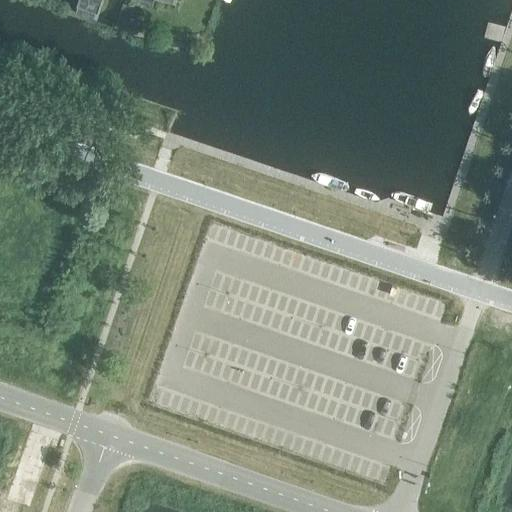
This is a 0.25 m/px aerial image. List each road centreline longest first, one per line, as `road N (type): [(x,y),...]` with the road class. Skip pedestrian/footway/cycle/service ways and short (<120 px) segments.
road 1 (tertiary): [(333,511),(106,433)]
road 2 (unclassified): [(480,287),(402,511)]
